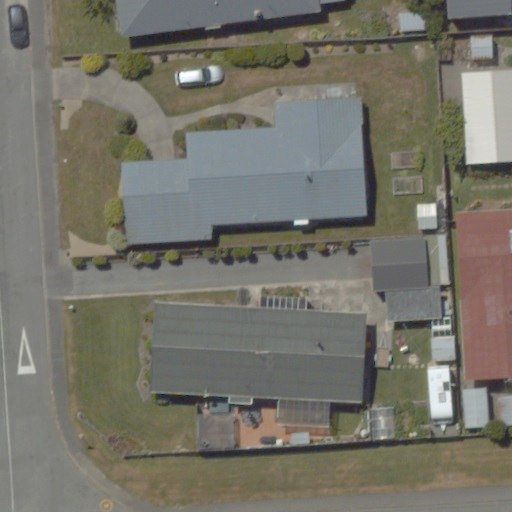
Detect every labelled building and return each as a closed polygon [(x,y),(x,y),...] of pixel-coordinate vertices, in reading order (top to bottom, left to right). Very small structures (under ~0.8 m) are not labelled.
[(325,19),(323,0),(112,0),(117,40),(325,19)] [(511,67),(467,69),(468,169),(511,168),(511,67)] [(124,161),(127,228),(127,243),(211,241),(211,225),(367,220),(363,95),(278,98),(279,129),(190,132),(190,159),(124,161)] [(511,212),(457,214),(460,383),(511,382),(511,212)] [(373,242),(373,295),(388,294),(388,325),(444,325),(444,241),(373,242)] [(307,323),(307,305),(154,307),(155,398),(229,397),(229,406),(255,406),(255,397),(367,395),(366,322),(307,323)] [(492,395),(464,395),(465,434),(493,434),(492,395)] [(511,397),(498,398),(498,430),(511,430),(511,397)]
